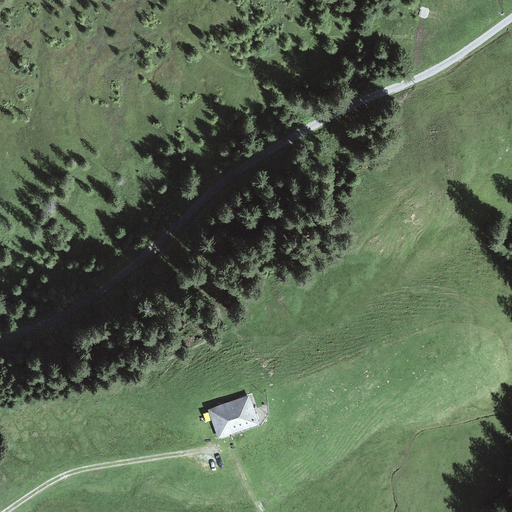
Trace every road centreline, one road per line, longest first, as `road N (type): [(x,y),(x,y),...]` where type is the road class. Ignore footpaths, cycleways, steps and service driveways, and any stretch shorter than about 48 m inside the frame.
road 1 (track): [(0,337),(72,311),(237,172),(325,118),(424,75),(511,17)]
road 2 (track): [(6,511),(74,470),(217,448),(241,465),(261,511)]
